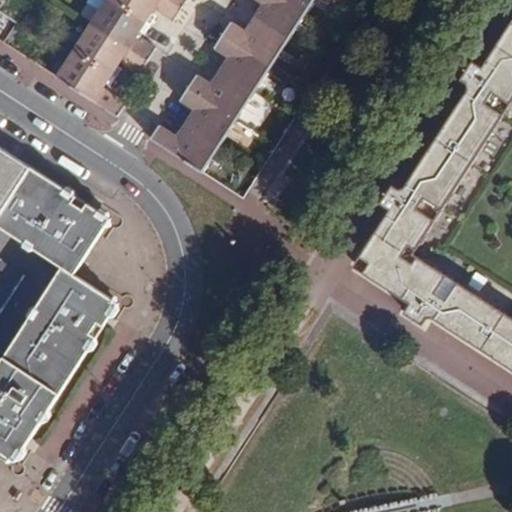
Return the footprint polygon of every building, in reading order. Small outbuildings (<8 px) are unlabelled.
[(0,0),(0,12),(0,13),(17,23),(32,0),(0,0)] [(143,32),(145,34),(152,23),(117,0),(111,0),(104,11),(101,9),(93,22),(149,59),(157,47),(140,35),(143,32)] [(174,18),(182,5),(174,0),(117,0),(152,23),(158,13),(155,12),(158,8),(174,18)] [(307,12),(289,0),(262,0),(266,2),(256,16),(290,38),(294,32),(292,31),(301,17),(304,18),(307,12)] [(289,0),(307,12),(310,6),(309,5),(311,0),(289,0)] [(290,38),(256,16),(247,29),(234,22),(226,34),(273,65),(276,59),(275,57),(284,43),(287,43),(290,38)] [(149,59),(93,22),(84,36),(86,38),(79,51),(118,76),(123,66),(121,65),(124,61),(141,73),(149,59)] [(511,25),(500,44),(511,51),(511,25)] [(222,69),(256,91),(259,86),(257,85),(265,71),(269,71),(273,65),(226,34),(217,47),(231,56),(222,69)] [(511,51),(500,44),(484,69),(474,62),(462,81),(473,87),(404,194),(394,189),(383,206),(393,212),(364,258),(374,264),(368,277),(414,306),(407,316),(427,328),(433,319),(511,368),(511,318),(417,258),(511,108),(511,51)] [(112,86),(118,76),(79,51),(71,65),(67,62),(59,75),(120,115),(128,102),(106,88),(108,85),(112,86)] [(200,74),(192,87),(239,117),(243,112),(240,110),(249,97),(253,96),(256,91),(222,69),(214,82),(200,74)] [(188,122),(222,144),(226,138),(225,135),(234,123),(235,123),(239,117),(192,87),(184,100),(197,109),(188,122)] [(222,144),(188,122),(179,135),(162,123),(153,136),(195,163),(197,160),(205,165),(215,149),(219,149),(222,144)] [(0,222),(64,263),(0,360),(0,447),(18,459),(119,302),(74,274),(110,217),(0,145),(0,222)] [(0,307),(23,272),(0,257),(0,307)]
